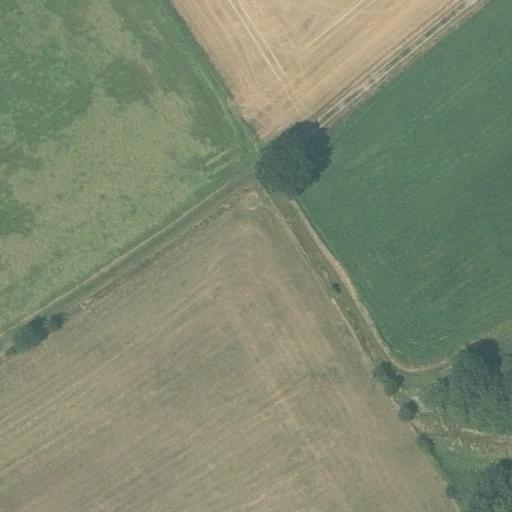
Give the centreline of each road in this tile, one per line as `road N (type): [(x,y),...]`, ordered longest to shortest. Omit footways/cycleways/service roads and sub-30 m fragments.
road 1 (track): [(478,0),(101,293),(0,356)]
road 2 (track): [(263,172),(396,379),(433,378),(511,331)]
road 3 (track): [(263,172),(152,0)]
